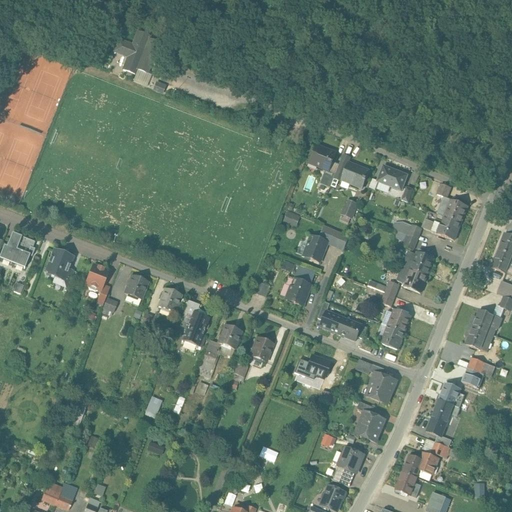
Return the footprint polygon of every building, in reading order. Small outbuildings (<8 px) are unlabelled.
[(128,59),(123,70),(135,75),(136,71),(147,74),(151,65),(155,66),(160,53),(157,51),(160,44),(149,40),(149,37),(138,32),(132,47),(119,41),(114,51),(126,55),(128,59)] [(164,88),(157,85),(154,91),(162,94),(164,88)] [(337,156),(315,147),(308,164),(330,173),(337,156)] [(351,162),(343,159),(338,172),(345,174),(349,164),(350,165),(351,162)] [(350,165),(349,164),(345,174),(342,181),(352,185),(353,183),(365,188),(370,172),(350,165)] [(407,177),(384,168),(378,183),(401,192),(407,177)] [(336,178),(329,175),(324,187),(331,189),(336,178)] [(451,189),(441,185),(437,196),(445,199),(446,200),(451,189)] [(413,191),(407,188),(401,201),(408,204),(413,191)] [(467,208),(446,200),(445,199),(438,216),(460,225),(467,208)] [(355,209),(346,205),(342,215),(351,219),(355,209)] [(283,224),(297,226),(298,217),(285,214),(283,224)] [(460,225),(438,216),(431,233),(438,235),(453,242),(460,225)] [(412,228),(403,224),(398,233),(408,237),(410,232),(412,228)] [(422,230),(412,227),(412,228),(410,232),(420,236),(422,230)] [(349,238),(332,231),(327,244),(344,251),(349,238)] [(420,236),(410,232),(408,237),(417,241),(420,236)] [(35,243),(12,234),(2,258),(25,267),(29,257),(32,258),(35,250),(32,249),(35,243)] [(511,238),(506,236),(505,235),(498,252),(511,257),(511,238)] [(327,244),(310,237),(302,257),(310,260),(310,261),(319,264),(327,244)] [(417,241),(408,237),(404,248),(413,252),(417,241)] [(63,257),(62,254),(54,251),(46,271),(48,275),(47,276),(63,283),(68,271),(73,259),(69,257),(66,258),(63,257)] [(511,257),(498,252),(491,269),(506,275),(509,266),(511,266),(511,257)] [(425,257),(417,254),(416,256),(409,254),(403,268),(427,278),(434,260),(425,257)] [(108,272),(93,266),(85,287),(88,288),(89,291),(94,293),(97,292),(100,293),(103,287),(108,272)] [(427,278),(403,268),(397,283),(404,285),(403,288),(420,295),(427,278)] [(68,271),(63,283),(61,287),(67,290),(74,273),(68,271)] [(147,282),(132,276),(125,293),(140,299),(147,282)] [(310,287),(293,280),(285,300),(293,303),(293,304),(302,307),(310,287)] [(387,289),(370,282),(368,287),(385,294),(387,289)] [(263,285),(256,283),(252,294),(258,297),(263,285)] [(399,287),(390,283),(387,289),(385,294),(395,298),(399,287)] [(511,286),(502,283),(498,295),(505,298),(511,300),(511,286)] [(23,287),(17,284),(13,293),(20,296),(23,287)] [(269,288),(263,285),(258,297),(265,299),(269,288)] [(100,293),(96,304),(102,307),(109,290),(103,287),(100,293)] [(385,294),(368,287),(366,293),(383,300),(385,294)] [(181,296),(166,290),(159,306),(174,312),(181,296)] [(57,305),(59,299),(43,292),(41,298),(57,305)] [(395,298),(385,294),(383,300),(381,305),(391,308),(395,298)] [(511,300),(505,298),(504,298),(500,308),(503,310),(510,312),(511,307),(511,300)] [(118,304),(107,300),(103,309),(114,314),(118,304)] [(199,306),(187,301),(182,316),(186,317),(186,315),(191,317),(192,313),(196,315),(199,306)] [(324,303),(317,320),(323,322),(326,313),(327,313),(330,305),(324,303)] [(493,317),(479,312),(475,321),(472,320),(469,327),(493,337),(496,330),(498,330),(502,321),(500,320),(503,310),(500,308),(497,307),(493,317)] [(411,317),(395,311),(393,315),(388,328),(404,334),(411,317)] [(196,315),(192,313),(191,317),(185,332),(201,338),(202,338),(205,330),(207,330),(208,327),(206,326),(209,320),(196,315)] [(327,313),(326,313),(323,322),(320,328),(338,335),(344,320),(327,313)] [(393,315),(387,313),(382,326),(388,328),(393,315)] [(155,319),(144,315),(140,325),(151,329),(155,319)] [(362,327),(344,320),(338,335),(356,342),(357,338),(362,327)] [(241,331),(225,325),(219,342),(234,348),(241,331)] [(367,329),(362,327),(357,338),(363,341),(367,329)] [(493,337),(469,327),(467,334),(471,336),(467,345),(487,353),(493,337)] [(404,334),(388,328),(381,347),(397,353),(404,334)] [(201,338),(185,332),(182,339),(198,346),(201,338)] [(273,347),(256,340),(255,343),(252,341),(249,349),(252,350),(250,356),(266,362),(273,347)] [(373,348),(362,344),(360,349),(371,354),(373,348)] [(216,356),(205,352),(202,361),(213,366),(216,356)] [(329,365),(311,358),(305,373),(323,380),(329,365)] [(484,364),(472,359),(468,369),(480,374),(484,364)] [(213,366),(202,361),(199,368),(210,373),(213,366)] [(247,369),(238,365),(234,375),(244,378),(247,369)] [(372,366),(369,373),(375,375),(375,374),(383,377),(385,371),(372,366)] [(480,374),(468,369),(464,380),(475,385),(480,374)] [(383,377),(375,374),(375,375),(366,397),(387,405),(396,383),(383,377)] [(207,392),(210,377),(199,375),(196,389),(207,392)] [(461,391),(447,385),(440,402),(460,410),(463,402),(457,400),(461,391)] [(328,395),(323,393),(319,402),(324,404),(328,395)] [(333,397),(328,395),(324,404),(330,406),(333,397)] [(152,397),(145,415),(156,419),(163,401),(152,397)] [(460,410),(440,402),(433,418),(447,424),(451,415),(457,417),(460,410)] [(376,410),(359,403),(357,410),(364,413),(374,417),(376,410)] [(86,408),(76,404),(70,421),(79,425),(86,408)] [(118,414),(102,408),(100,413),(106,415),(106,414),(117,418),(118,414)] [(374,417),(364,413),(355,435),(376,444),(385,421),(374,417)] [(447,424),(433,418),(427,433),(438,437),(441,438),(442,438),(447,424)] [(333,448),(337,439),(325,434),(321,444),(333,448)] [(452,442),(442,438),(441,438),(438,437),(435,443),(446,448),(449,449),(452,442)] [(163,455),(164,446),(149,443),(147,452),(163,455)] [(446,448),(435,443),(431,454),(442,458),(446,448)] [(263,447),(259,457),(275,463),(278,453),(263,447)] [(364,456),(346,449),(343,455),(337,453),(333,462),(339,465),(335,474),(352,481),(355,474),(356,475),(364,456)] [(438,461),(423,455),(421,462),(424,463),(418,478),(429,483),(431,477),(432,477),(438,461)] [(421,462),(409,457),(402,474),(417,480),(418,478),(424,463),(421,462)] [(352,481),(335,474),(332,482),(349,488),(352,481)] [(417,480),(403,474),(396,491),(410,497),(417,480)] [(485,499),(486,484),(476,484),(475,499),(485,499)] [(94,495),(102,498),(106,488),(97,485),(94,495)] [(344,493),(329,487),(327,493),(324,494),(323,498),(324,500),(321,507),(333,511),(336,511),(340,502),(343,501),(345,496),(344,493)] [(74,494),(62,489),(59,497),(70,502),(74,494)] [(224,504),(232,506),(236,496),(228,493),(224,504)] [(441,511),(447,498),(434,493),(426,511),(441,511)] [(59,497),(58,497),(55,506),(67,511),(70,502),(59,497)] [(100,503),(90,499),(87,505),(98,509),(100,503)]
